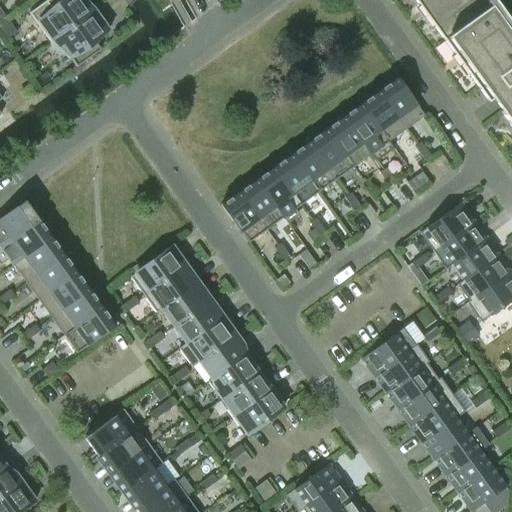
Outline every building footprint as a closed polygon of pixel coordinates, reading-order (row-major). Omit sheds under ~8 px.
[(49,42),(95,9),(95,8),(89,12),(80,0),(46,0),(28,13),(49,42)] [(511,29),(511,28),(507,31),(484,0),(413,0),(487,102),(492,98),(501,110),(499,112),(511,129),(511,29)] [(93,40),(109,28),(95,9),(49,42),(50,43),(55,39),(76,67),(100,50),(93,40)] [(16,32),(8,21),(0,27),(0,32),(5,40),(16,32)] [(396,78),(378,91),(406,129),(424,116),(415,104),(396,78)] [(378,91),(360,103),(388,142),(406,129),(378,91)] [(360,103),(343,116),(370,154),(375,160),(393,148),(388,142),(360,103)] [(343,116),(325,129),(353,167),(370,154),(343,116)] [(325,129),(308,141),(335,179),(353,167),(325,129)] [(308,141),(291,154),(318,192),(335,179),(308,141)] [(425,149),(420,142),(414,147),(418,153),(425,149)] [(429,155),(425,149),(418,153),(423,160),(429,155)] [(291,154),(273,167),(301,205),(318,192),(291,154)] [(273,167),(255,179),(287,223),(299,215),(294,209),(301,205),(273,167)] [(390,174),(385,168),(379,172),(383,179),(390,174)] [(394,181),(390,174),(383,179),(388,185),(394,181)] [(255,179),(238,192),(265,230),(282,218),(287,224),(287,223),(255,179)] [(238,192),(220,205),(238,231),(239,231),(247,243),(265,230),(238,192)] [(355,199),(350,193),(344,197),(348,204),(355,199)] [(359,206),(355,199),(348,204),(353,210),(359,206)] [(0,247),(38,220),(24,201),(0,218),(0,247)] [(425,228),(419,233),(432,252),(474,222),(468,215),(460,203),(456,206),(448,211),(424,228),(425,228)] [(320,225),(315,218),(309,223),(313,229),(320,225)] [(0,247),(0,263),(7,258),(12,265),(50,238),(38,220),(0,247)] [(474,222),(432,252),(444,269),(450,264),(486,239),(474,222)] [(324,231),(320,225),(313,229),(318,236),(324,231)] [(50,238),(12,265),(25,283),(63,255),(50,238)] [(486,239),(450,264),(462,281),(497,255),(492,248),(486,239)] [(285,250),(280,243),(273,248),(278,254),(285,250)] [(142,295),(185,264),(172,246),(151,261),(149,257),(133,268),(136,272),(129,277),(142,295)] [(289,256),(285,250),(278,254),(283,261),(289,256)] [(428,260),(426,257),(423,254),(417,258),(422,265),(428,260)] [(63,255),(25,283),(38,300),(76,273),(63,255)] [(462,281),(456,285),(468,302),(509,272),(497,255),(462,281)] [(422,265),(417,258),(410,263),(415,269),(422,265)] [(155,313),(193,285),(187,276),(191,273),(185,264),(142,295),(155,313)] [(468,302),(466,303),(480,322),(511,299),(511,275),(510,272),(509,272),(468,302)] [(76,273),(38,300),(50,318),(88,290),(76,273)] [(173,326),(210,299),(204,290),(200,294),(193,285),(155,313),(161,309),(173,326)] [(452,293),(450,290),(447,287),(441,291),(445,298),(452,293)] [(14,296),(12,292),(9,289),(3,294),(7,300),(14,296)] [(88,290),(50,318),(63,336),(101,308),(88,290)] [(445,298),(441,291),(434,296),(439,302),(445,298)] [(138,303),(136,299),(134,296),(127,301),(132,307),(138,303)] [(178,349),(219,320),(212,311),(217,308),(210,299),(173,326),(185,343),(177,348),(178,349)] [(132,307),(127,301),(121,306),(125,312),(132,307)] [(101,308),(63,336),(76,353),(88,345),(114,326),(101,308)] [(191,367),(236,334),(230,325),(225,329),(219,320),(178,349),(191,367)] [(39,331),(37,328),(34,324),(28,329),(33,336),(39,331)] [(439,333),(435,326),(428,331),(433,337),(439,333)] [(33,336),(28,329),(21,334),(26,340),(33,336)] [(395,333),(360,359),(366,367),(370,364),(376,372),(372,375),(372,376),(414,346),(401,329),(395,333)] [(164,338),(161,334),(159,331),(152,336),(157,342),(164,338)] [(433,337),(428,331),(422,336),(426,342),(433,337)] [(211,378),(244,355),(238,346),(242,343),(236,334),(191,367),(199,362),(211,378)] [(157,342),(152,336),(146,341),(151,347),(157,342)] [(414,346),(372,376),(378,383),(382,380),(388,389),(384,392),(384,393),(428,361),(416,345),(414,346)] [(219,399),(256,372),(244,355),(211,378),(207,382),(219,399)] [(463,366),(459,359),(452,364),(457,370),(463,366)] [(428,361),(384,393),(389,400),(394,397),(400,405),(396,408),(396,409),(437,379),(426,364),(428,362),(428,361)] [(56,368),(51,362),(45,366),(49,373),(56,368)] [(457,370),(452,364),(446,369),(450,375),(457,370)] [(189,373),(187,370),(184,366),(178,371),(182,377),(189,373)] [(182,377),(178,371),(171,376),(176,382),(182,377)] [(237,414),(269,390),(256,372),(219,399),(226,408),(230,405),(237,414)] [(437,379),(396,409),(401,416),(405,413),(412,422),(408,425),(408,426),(452,394),(439,378),(437,379)] [(245,435),(282,408),(269,390),(237,414),(243,422),(238,426),(245,435)] [(487,399),(483,392),(476,397),(481,404),(487,399)] [(452,394),(408,426),(413,433),(417,430),(424,438),(420,441),(420,442),(463,411),(452,394)] [(481,404),(476,397),(470,402),(474,408),(481,404)] [(168,399),(158,406),(163,413),(173,405),(168,399)] [(158,406),(148,414),(150,417),(152,420),(163,413),(158,406)] [(89,433),(83,438),(96,456),(97,455),(135,428),(122,409),(89,433)] [(210,416),(205,409),(199,414),(203,420),(210,416)] [(463,411),(420,442),(425,449),(429,446),(436,455),(431,458),(432,459),(467,433),(456,418),(464,412),(463,411)] [(509,429),(504,422),(498,427),(502,433),(509,429)] [(467,433),(432,459),(437,466),(441,463),(447,471),(443,474),(444,475),(479,450),(480,450),(488,445),(475,427),(467,433)] [(502,433),(498,427),(491,431),(496,438),(502,433)] [(97,455),(96,456),(109,474),(110,473),(148,445),(135,428),(97,455)] [(195,433),(186,439),(188,443),(197,436),(195,433)] [(197,436),(188,443),(191,446),(200,439),(197,436)] [(191,446),(188,443),(186,439),(180,444),(184,451),(191,446)] [(184,451),(180,444),(173,449),(178,455),(184,451)] [(110,473),(109,474),(121,491),(161,463),(148,445),(110,473)] [(231,460),(244,451),(239,445),(226,454),(231,460)] [(479,450),(444,475),(449,482),(453,479),(459,488),(455,491),(456,492),(491,466),(480,450),(479,450)] [(237,469),(250,460),(244,451),(231,461),(237,469)] [(161,463),(121,491),(134,509),(135,508),(174,480),(178,477),(166,459),(161,463)] [(305,507),(340,482),(339,481),(335,484),(329,475),(333,472),(327,464),(292,489),(305,507)] [(491,466),(456,492),(461,499),(462,498),(465,496),(474,508),(481,503),(482,503),(505,486),(491,466)] [(0,497),(22,482),(15,473),(11,476),(5,467),(0,470),(0,497)] [(216,481),(214,478),(211,474),(205,479),(209,486),(216,481)] [(209,486),(205,479),(198,484),(203,490),(209,486)] [(135,508),(134,509),(136,511),(166,511),(178,503),(186,497),(174,480),(135,508)] [(274,493),(265,480),(254,488),(263,501),(274,493)] [(18,511),(35,500),(22,482),(0,497),(0,511),(18,511)] [(308,511),(332,511),(352,498),(351,497),(347,500),(341,491),(345,489),(340,482),(305,507),(308,511)] [(178,503),(166,511),(196,511),(186,497),(178,503)] [(355,511),(353,508),(357,505),(352,498),(332,511),(355,511)]
